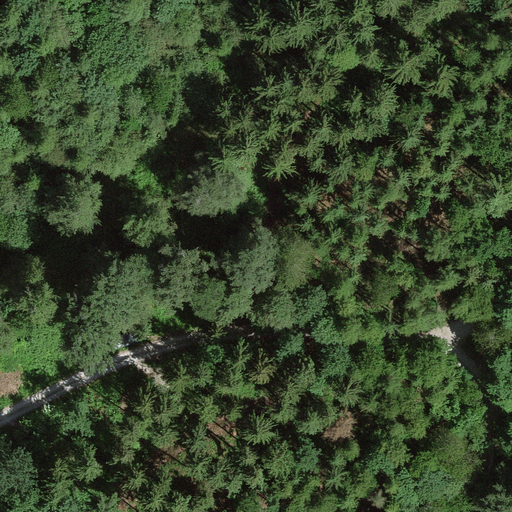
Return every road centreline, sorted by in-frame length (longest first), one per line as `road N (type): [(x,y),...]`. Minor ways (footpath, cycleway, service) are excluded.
road 1 (track): [(487,400),(469,367),(426,338),(275,324),(131,351),(0,412)]
road 2 (track): [(470,511),(482,481),(499,276),(511,258)]
